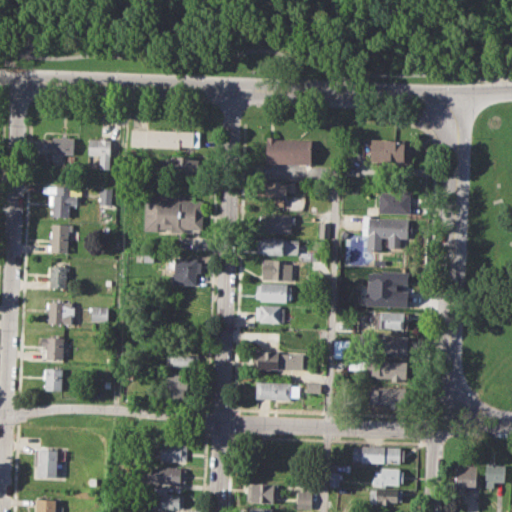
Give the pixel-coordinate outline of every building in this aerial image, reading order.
[(131,128),(200,130),(199,146),(193,146),(193,154),(180,154),(180,147),(131,145),(131,128)] [(266,134),(277,135),(277,139),(311,140),(311,164),(266,163),(266,134)] [(52,136),(75,137),(74,161),(51,160),(52,136)] [(89,138),(112,138),(111,168),(100,168),(100,154),(89,154),(89,138)] [(372,139),(411,140),(410,167),(399,167),(399,162),(371,161),(372,139)] [(167,156),(199,157),(198,174),(166,173),(167,156)] [(261,179),(294,180),(294,191),(286,191),(285,195),(282,195),(282,204),(273,204),(274,196),(260,195),(261,179)] [(306,182),(316,183),(315,190),(305,190),(306,182)] [(56,185),(71,185),(71,194),(79,195),(79,205),(70,205),(70,216),(52,216),(53,204),(49,204),(49,193),(56,193),(56,185)] [(100,187),(112,187),(111,203),(99,203),(100,187)] [(379,190),(411,192),(411,212),(378,211),(379,190)] [(145,194),(204,196),(202,229),(158,227),(158,231),(143,231),(145,194)] [(261,212),(292,213),(291,232),(260,230),(261,212)] [(363,215),(416,218),(414,248),(388,246),(389,237),(382,236),(381,250),(368,249),(369,235),(362,235),(363,215)] [(320,221),(329,221),(328,236),(319,236),(320,221)] [(52,222),(73,223),(72,231),(68,230),(67,251),(51,251),(52,222)] [(257,239),(262,239),(262,236),(283,237),(283,240),(297,240),(297,254),(256,253),(257,239)] [(144,251),(157,251),(156,262),(144,262),(144,251)] [(169,256),(197,258),(197,261),(201,261),(200,272),(197,272),(196,286),(174,285),(175,271),(168,271),(169,256)] [(262,259),(287,260),(287,263),(293,263),(292,279),(261,277),(262,259)] [(378,264),(411,266),(410,282),(378,280),(378,264)] [(49,265),(67,266),(66,288),(49,287),(49,265)] [(256,282),(286,283),(286,287),(290,287),(290,298),(286,298),(286,302),(255,300),(256,282)] [(47,301),(71,302),(70,324),(46,322),(47,301)] [(90,305),(104,305),(103,320),(90,320),(90,305)] [(256,305),(281,305),(281,322),(255,321),(256,305)] [(375,311),(409,312),(408,329),(374,328),(375,311)] [(375,335),(409,337),(408,353),(374,351),(375,335)] [(41,336),(63,337),(63,359),(47,358),(48,349),(44,348),(45,345),(41,345),(41,336)] [(334,339),(350,340),(350,356),(333,356),(334,339)] [(257,350),(303,352),(302,369),(257,368),(257,350)] [(166,351),(198,352),(198,365),(189,365),(189,368),(174,368),(174,365),(166,364),(166,351)] [(372,360),(408,361),(407,382),(391,381),(391,377),(371,376),(372,360)] [(45,368),(62,368),(61,390),(44,389),(45,368)] [(167,370),(195,371),(194,389),(184,389),(184,398),(166,398),(167,370)] [(256,381),(291,382),(291,385),(301,385),(301,395),(290,394),(290,398),(255,397),(256,381)] [(305,381),(320,382),(320,391),(305,391),(305,381)] [(371,386),(407,387),(406,405),(371,403),(371,386)] [(156,442),(188,445),(187,461),(155,459),(156,442)] [(353,447),(362,447),(362,444),(400,446),(400,449),(405,449),(404,459),(400,458),(400,462),(360,460),(361,457),(352,457),(353,447)] [(33,446),(59,448),(56,476),(37,474),(38,465),(32,464),(33,446)] [(485,463),(505,464),(504,480),(494,480),(493,486),(484,486),(485,463)] [(456,464),(477,465),(476,485),(467,485),(467,492),(455,491),(456,464)] [(152,465),(187,467),(186,483),(151,481),(152,465)] [(374,475),(378,475),(379,466),(405,468),(404,481),(399,481),(399,485),(374,483),(374,475)] [(330,470),(339,470),(339,484),(330,484),(330,470)] [(249,482),(280,483),(280,496),(274,496),(274,502),(248,501),(249,482)] [(153,485),(168,485),(167,493),(185,494),(185,508),(151,506),(153,485)] [(370,488),(403,490),(403,501),(391,500),(391,504),(369,503),(370,488)] [(298,489),(313,489),(312,508),(297,507),(298,489)] [(25,497),(56,499),(55,511),(35,511),(36,506),(24,505),(25,497)]
